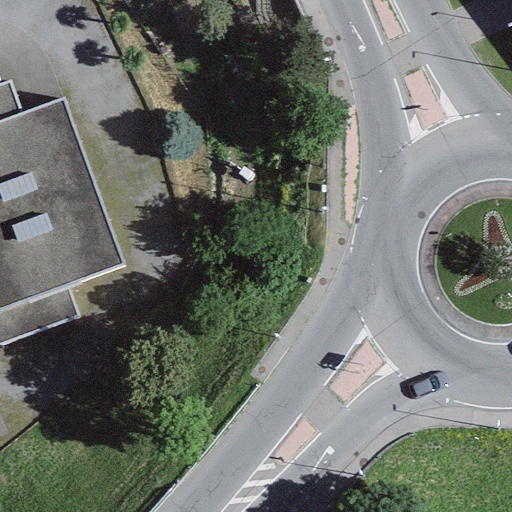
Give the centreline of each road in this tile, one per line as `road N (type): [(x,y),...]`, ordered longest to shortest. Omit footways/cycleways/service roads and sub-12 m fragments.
road 1 (secondary): [(234,511),(405,343)]
road 2 (primary): [(445,156),(392,205),(379,239),(385,311),(405,343)]
road 3 (primary): [(445,156),(373,0)]
